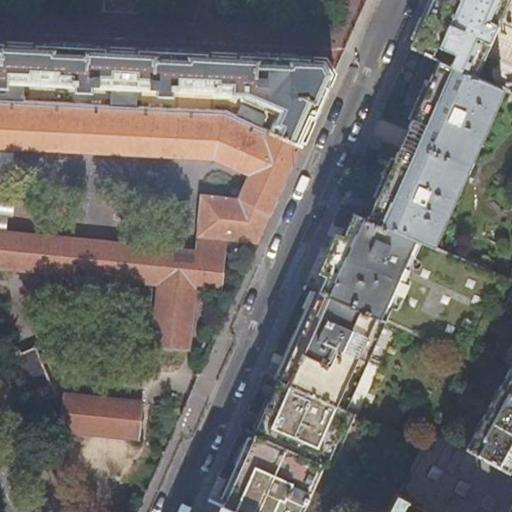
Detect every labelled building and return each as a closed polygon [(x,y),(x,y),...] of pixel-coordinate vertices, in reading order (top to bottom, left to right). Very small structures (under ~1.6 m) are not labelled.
[(511,0),(431,0),(422,22),(411,47),(439,59),(475,75),(508,0),(511,0)] [(270,132),(301,145),(317,109),(333,73),(324,59),(262,56),(139,50),(26,44),(0,42),(0,85),(6,86),(6,92),(0,91),(0,100),(21,102),(22,82),(76,84),(76,89),(92,90),(92,85),(107,86),(106,106),(141,108),(142,88),(157,89),(157,94),(174,95),(174,90),(214,92),(214,95),(251,96),(280,110),(270,132)] [(504,88),(475,75),(439,59),(424,94),(410,125),(388,174),(368,219),(433,246),(504,88)] [(226,113),(141,108),(106,106),(21,102),(0,100),(0,147),(213,159),(249,175),(238,201),(203,198),(200,237),(226,240),(257,243),(270,215),(301,145),(270,132),(260,127),(237,117),(226,113)] [(237,117),(260,127),(265,117),(242,106),(237,117)] [(433,246),(368,219),(354,213),(345,233),(320,290),(386,320),(470,358),(494,311),(511,279),(433,246)] [(152,345),(188,349),(195,289),(220,292),(226,240),(200,237),(198,252),(0,228),(0,265),(159,285),(152,345)] [(511,279),(494,311),(506,317),(511,307),(511,277),(511,278),(511,279)] [(386,320),(320,290),(303,327),(279,381),(346,410),(386,320)] [(59,398),(38,350),(23,357),(22,354),(18,355),(19,358),(17,359),(38,407),(59,398)] [(511,379),(507,377),(467,448),(509,472),(511,466),(511,379)] [(357,415),(346,410),(279,381),(268,404),(255,433),(325,464),(333,467),(357,415)] [(62,430),(137,439),(141,404),(67,395),(62,430)] [(433,429),(424,445),(414,465),(398,496),(407,501),(427,511),(511,511),(511,473),(509,472),(467,448),(433,429)] [(303,511),(325,464),(255,433),(234,479),(222,505),(237,511),(303,511)] [(400,511),(407,501),(398,496),(389,511),(400,511)]
